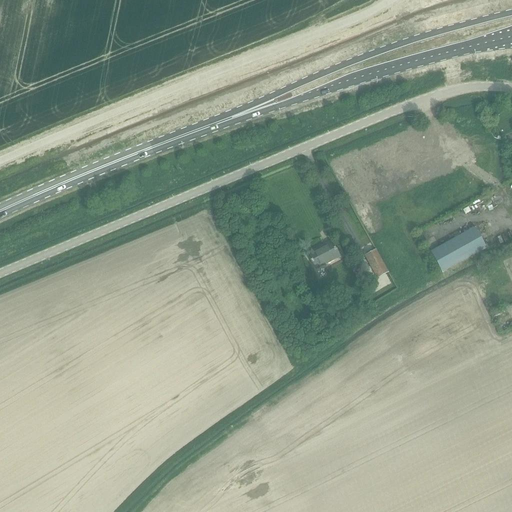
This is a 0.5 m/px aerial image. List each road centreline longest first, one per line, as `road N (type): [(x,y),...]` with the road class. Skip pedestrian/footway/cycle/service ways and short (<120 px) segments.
road 1 (unclassified): [(0,274),(421,99),(472,86),(511,90)]
road 2 (unclassified): [(0,162),(391,0)]
road 3 (primary): [(511,11),(376,52),(238,115)]
road 4 (primary): [(238,115),(511,37)]
road 5 (primary): [(238,115),(0,211)]
